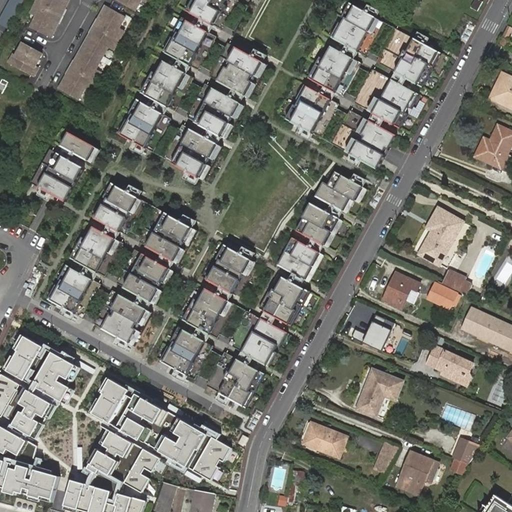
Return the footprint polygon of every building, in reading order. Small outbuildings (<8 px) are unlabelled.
[(24,0),(11,0),(0,20),(0,23),(10,28),(24,0)] [(66,0),(35,0),(30,11),(35,14),(29,25),(48,35),(55,21),(58,23),(65,8),(63,7),(66,0)] [(118,0),(137,10),(142,0),(145,0),(148,1),(148,0),(118,0)] [(191,0),(186,10),(213,25),(226,0),(191,0)] [(443,53),(350,3),(342,17),(345,18),(342,25),(339,23),(331,37),(366,55),(368,52),(379,57),(376,62),(424,88),(443,53)] [(69,75),(61,89),(81,99),(87,88),(92,91),(103,71),(98,68),(109,47),(115,49),(126,30),(121,27),(127,16),(108,5),(100,19),(98,18),(90,32),(92,33),(77,60),(75,59),(67,74),(69,75)] [(209,32),(182,17),(174,31),(177,33),(174,38),(171,37),(163,51),(191,66),(209,32)] [(505,25),(502,35),(508,37),(511,27),(505,25)] [(37,66),(44,54),(25,43),(18,55),(15,54),(11,62),(36,75),(40,68),(37,66)] [(362,63),(330,45),(322,58),(320,57),(309,78),(344,97),(346,94),(356,99),(354,103),(401,128),(409,114),(406,113),(409,108),(412,109),(420,95),(373,69),(371,74),(360,67),(362,63)] [(263,62),(236,47),(217,81),(244,96),(263,62)] [(186,73),(162,60),(155,73),(152,71),(141,92),(167,107),(186,73)] [(511,77),(506,74),(494,98),(509,105),(511,101),(511,77)] [(339,104),(305,85),(297,99),(300,100),(296,106),(294,105),(286,119),(378,169),(397,135),(351,110),(348,115),(337,108),(339,104)] [(241,103),(213,88),(195,122),(222,137),(241,103)] [(164,115),(137,100),(129,114),(131,115),(129,120),(126,119),(118,134),(123,137),(145,149),(164,115)] [(511,174),(511,172),(511,160),(509,159),(510,156),(511,151),(511,132),(502,127),(494,143),(492,148),(485,144),(478,158),(511,174)] [(190,129),(171,163),(199,178),(218,144),(190,129)] [(94,148),(67,133),(59,147),(87,162),(94,148)] [(487,140),(485,144),(492,148),(494,143),(487,140)] [(83,168),(55,153),(37,188),(64,203),(83,168)] [(362,188),(335,173),(328,186),(322,183),(314,198),(342,213),(349,199),(355,202),(362,188)] [(100,203),(91,218),(119,233),(137,199),(111,185),(103,198),(105,200),(103,204),(100,203)] [(338,220),(311,205),(295,232),(323,248),(338,220)] [(436,233),(423,256),(441,266),(465,225),(441,211),(433,226),(440,230),(438,234),(436,233)] [(23,225),(39,235),(46,222),(30,213),(23,225)] [(192,229),(164,214),(145,248),(173,264),(192,229)] [(431,230),(436,233),(438,234),(440,230),(433,226),(431,230)] [(81,238),(69,258),(96,274),(115,240),(91,227),(84,240),(81,238)] [(319,254),(292,239),(277,267),(304,282),(319,254)] [(212,266),(205,280),(232,295),(250,262),(223,247),(215,261),(218,262),(215,268),(212,266)] [(169,270),(142,255),(123,289),(151,304),(169,270)] [(93,281),(65,266),(57,281),(60,282),(57,287),(54,286),(47,300),(74,315),(93,281)] [(447,269),(440,283),(465,295),(470,284),(462,280),(464,277),(447,269)] [(397,274),(384,301),(404,310),(412,290),(418,293),(421,285),(397,274)] [(292,327),(309,293),(283,280),(276,292),(272,290),(268,298),(272,300),(265,313),(292,327)] [(429,299),(449,308),(456,293),(436,284),(429,299)] [(193,300),(182,321),(209,336),(228,302),(204,289),(196,302),(193,300)] [(100,330),(128,345),(146,310),(119,296),(100,330)] [(511,327),(473,310),(464,330),(493,343),(495,339),(501,342),(499,346),(511,351),(511,327)] [(365,345),(383,352),(393,331),(384,327),(387,321),(378,316),(365,345)] [(279,349),(287,334),(260,319),(241,354),(269,369),(276,355),(273,354),(277,347),(279,349)] [(159,363),(187,378),(206,343),(178,328),(170,342),(172,344),(169,349),(167,348),(159,363)] [(50,346),(30,335),(12,369),(32,379),(50,346)] [(475,365),(437,348),(429,365),(449,374),(447,377),(459,383),(464,381),(467,376),(470,377),(475,365)] [(85,364),(59,350),(40,384),(71,402),(80,387),(65,379),(68,373),(77,378),(85,364)] [(218,395),(245,409),(263,376),(238,362),(231,375),(227,372),(223,380),(225,382),(218,395)] [(386,398),(398,402),(405,383),(374,371),(359,410),(378,418),(386,398)] [(25,384),(6,373),(0,382),(0,401),(3,403),(0,407),(0,413),(6,417),(25,384)] [(139,390),(119,379),(102,412),(121,423),(139,390)] [(61,403),(36,388),(27,402),(35,407),(32,412),(26,408),(17,422),(40,436),(49,422),(43,418),(47,411),(54,415),(61,403)] [(166,425),(175,410),(144,391),(124,425),(151,441),(159,428),(150,423),(153,418),(166,425)] [(446,404),(440,419),(470,430),(476,415),(446,404)] [(217,438),(182,418),(176,428),(183,431),(180,437),(168,430),(157,449),(197,471),(217,438)] [(315,425),(308,443),(322,449),(321,451),(340,459),(348,438),(315,425)] [(35,441),(8,426),(0,440),(6,443),(3,448),(12,454),(15,449),(26,455),(35,441)] [(136,443),(113,429),(94,462),(117,475),(136,443)] [(238,448),(217,438),(200,471),(221,482),(238,448)] [(455,458),(470,464),(480,445),(463,439),(455,458)] [(322,449),(308,443),(307,446),(321,451),(322,449)] [(377,471),(387,476),(402,449),(389,444),(377,471)] [(166,460),(147,449),(129,482),(147,492),(166,460)] [(414,453),(411,461),(415,462),(405,489),(422,496),(428,481),(434,483),(441,463),(414,453)] [(12,462),(4,460),(1,469),(0,468),(0,486),(58,503),(66,474),(13,459),(12,462)] [(289,484),(286,504),(293,505),(295,486),(300,486),(301,472),(290,471),(289,484)] [(142,511),(146,501),(75,480),(69,506),(89,511),(142,511)] [(176,488),(165,485),(161,497),(173,501),(176,488)] [(211,511),(215,497),(196,493),(192,511),(211,511)] [(511,511),(511,502),(498,493),(485,511),(511,511)] [(171,511),(173,501),(161,497),(159,502),(161,502),(161,505),(159,505),(155,511),(171,511)]
